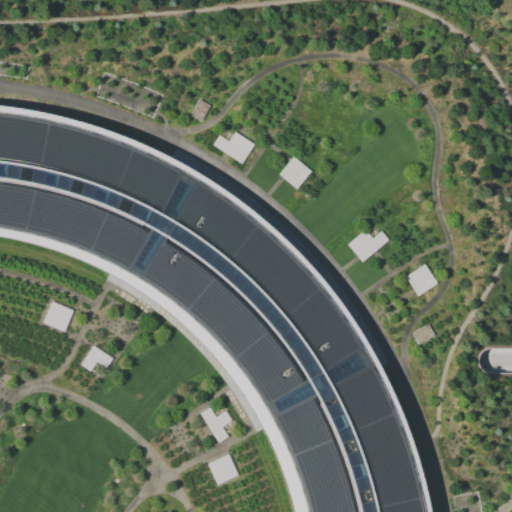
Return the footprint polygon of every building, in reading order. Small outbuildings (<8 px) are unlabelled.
[(0,511),(435,511),(424,462),(406,409),(394,384),(384,361),(381,355),(368,335),(353,311),(319,267),(280,227),(237,191),(200,167),(195,164),(190,160),(183,157),(140,135),(88,115),(34,101),(0,96),(0,511)] [(198,100),(190,115),(200,120),(208,105),(198,100)] [(209,145),(239,164),(252,144),(232,131),(226,141),(216,134),(209,145)] [(275,173),(293,189),(308,171),(291,156),(275,173)] [(339,241),(353,258),(381,236),(373,227),(363,235),(357,227),(339,241)] [(396,273),(409,293),(428,281),(416,261),(396,273)]
